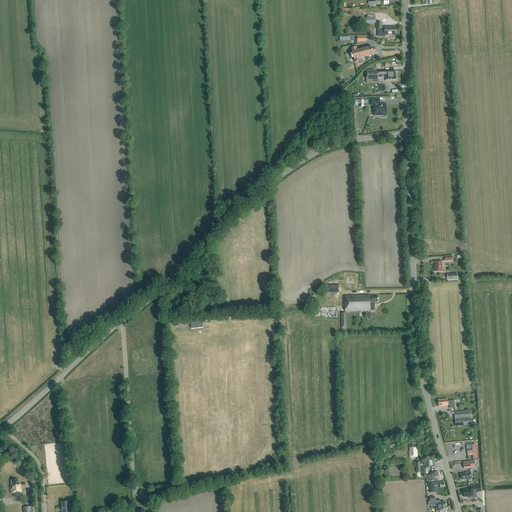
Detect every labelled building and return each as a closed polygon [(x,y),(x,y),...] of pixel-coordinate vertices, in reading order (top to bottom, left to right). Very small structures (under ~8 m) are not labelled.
[(382,27),(382,29),(378,29),(378,37),(385,37),(385,36),(395,36),(395,27),(391,27),(382,27)] [(353,53),(352,54),(351,55),(352,58),(353,58),(354,58),(355,63),(360,62),(359,59),(374,55),(373,53),(376,52),(375,49),(372,50),(372,47),(357,51),(356,47),(351,48),(353,53)] [(380,72),(366,73),(366,83),(379,83),(379,79),(379,76),(386,76),(386,81),(396,80),(396,79),(397,78),(397,77),(396,76),(396,71),(386,71),(380,72)] [(385,114),(385,105),(378,105),(378,100),(371,100),(371,106),(373,105),(373,115),(381,115),(381,114),(385,114)] [(339,293),(339,285),(327,285),(327,294),(339,293)] [(344,296),(345,313),(368,312),(368,318),(372,318),(371,313),(370,310),(374,310),(374,302),(378,302),(378,297),(370,297),(370,296),(344,296)] [(454,408),(454,401),(447,401),(447,400),(438,400),(439,407),(449,406),(449,409),(454,408)] [(469,411),(466,412),(454,413),(455,427),(470,425),(470,420),(469,411)] [(417,458),(417,450),(416,450),(416,449),(417,449),(416,444),(408,444),(408,449),(409,449),(409,451),(409,458),(417,458)] [(473,455),(468,456),(468,460),(474,459),(477,459),(476,448),(473,448),(473,445),(469,445),(469,448),(473,448),(473,455)] [(431,475),(426,476),(426,482),(436,481),(436,477),(438,477),(438,472),(430,473),(431,475)] [(471,480),(470,472),(466,473),(466,474),(460,475),(461,480),(465,480),(465,481),(471,480)] [(10,486),(11,493),(21,493),(20,489),(19,486),(20,486),(20,485),(19,486),(18,480),(11,481),(11,486),(10,486)] [(471,489),(463,490),(464,497),(471,496),(471,498),(475,497),(475,492),(481,491),(480,485),(470,487),(471,489)] [(430,502),(428,502),(429,506),(431,505),(432,510),(436,509),(438,509),(446,507),(446,503),(444,503),(444,502),(441,502),(440,500),(436,501),(437,501),(435,501),(434,497),(429,498),(430,502)] [(61,503),(62,506),(61,507),(61,511),(69,511),(69,506),(68,506),(67,502),(61,503)]
